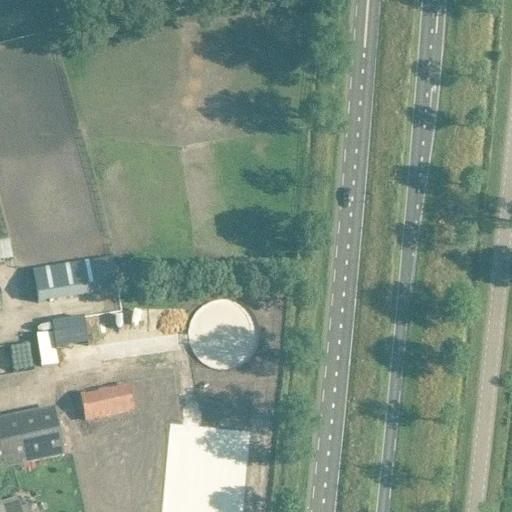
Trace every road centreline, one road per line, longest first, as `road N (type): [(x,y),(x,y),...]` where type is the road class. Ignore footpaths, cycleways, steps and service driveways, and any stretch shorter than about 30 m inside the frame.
road 1 (primary): [(379,511),(424,0)]
road 2 (primary): [(369,0),(325,511)]
road 3 (unclassified): [(466,511),(511,117)]
